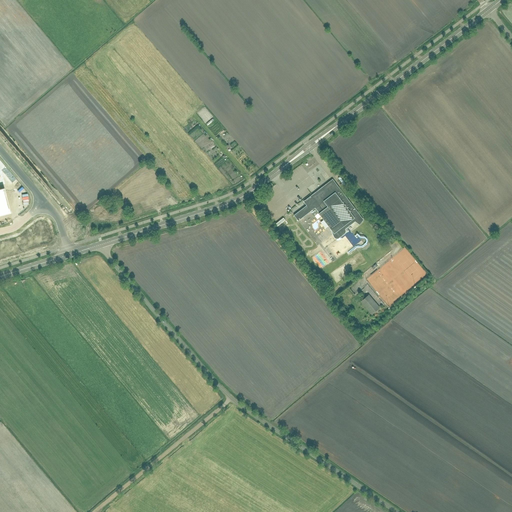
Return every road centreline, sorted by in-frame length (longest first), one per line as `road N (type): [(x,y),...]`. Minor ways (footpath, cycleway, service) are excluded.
road 1 (tertiary): [(101,243),(251,191),(488,10)]
road 2 (unclassified): [(396,511),(219,387),(101,243)]
road 3 (track): [(229,396),(94,511)]
